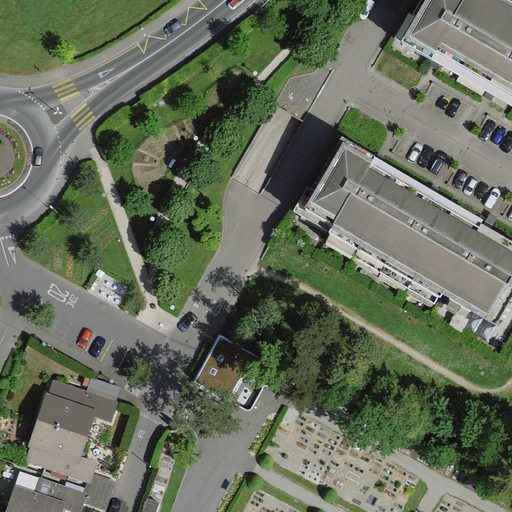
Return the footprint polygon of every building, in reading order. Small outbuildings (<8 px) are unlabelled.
[(416,19),(403,43),(432,61),(436,54),(464,69),(504,0),(503,0),(422,0),(413,17),(416,19)] [(511,4),(504,0),(464,69),(511,96),(511,4)] [(342,138),(312,191),(315,192),(305,209),(334,226),(330,234),(357,250),(398,181),(371,166),(376,158),(342,138)] [(398,181),(357,250),(412,282),(452,213),(398,181)] [(452,213),(412,282),(440,299),(443,295),(497,326),(511,299),(511,242),(482,225),(480,229),(452,213)] [(222,336),(208,360),(228,370),(240,351),(242,347),(222,336)] [(240,351),(228,370),(227,373),(242,382),(254,359),(240,351)] [(88,392),(116,402),(121,388),(93,378),(88,392)] [(56,382),(51,398),(65,403),(71,387),(56,382)] [(88,392),(71,387),(65,403),(51,398),(43,422),(86,436),(94,414),(110,419),(116,402),(88,392)] [(86,436),(43,422),(35,445),(49,450),(43,467),(89,482),(92,473),(93,469),(95,463),(79,458),(86,436)] [(49,450),(35,445),(30,462),(43,467),(49,450)] [(34,495),(39,479),(20,472),(15,489),(19,490),(34,495)] [(92,473),(89,482),(85,494),(82,502),(107,510),(116,481),(92,473)] [(42,479),(39,479),(34,495),(19,490),(11,511),(60,511),(63,506),(79,511),(82,502),(85,494),(42,479)]
